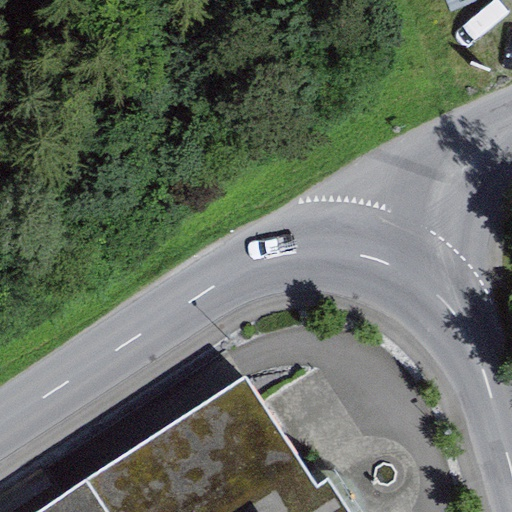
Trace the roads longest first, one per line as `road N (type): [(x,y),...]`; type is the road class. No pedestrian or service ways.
road 1 (tertiary): [(381,260),(339,250),(258,261),(0,425)]
road 2 (tertiary): [(511,469),(474,344),(421,281),(381,260)]
road 3 (unclassified): [(381,260),(432,180),(511,130)]
